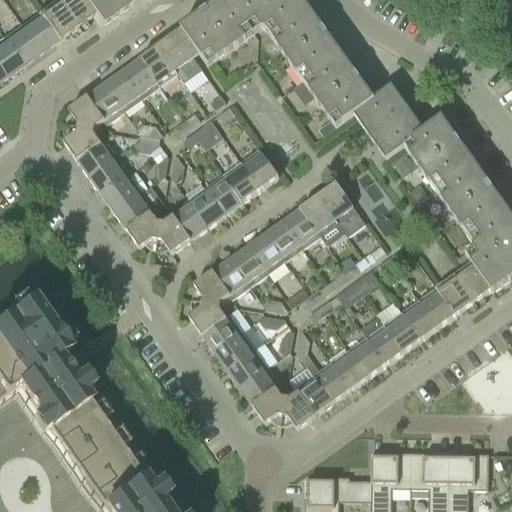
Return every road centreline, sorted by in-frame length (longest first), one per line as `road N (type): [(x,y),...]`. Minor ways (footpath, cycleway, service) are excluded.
road 1 (residential): [(146,303),(357,147)]
road 2 (residential): [(511,147),(466,89),(354,27),(329,0)]
road 3 (residential): [(26,157),(28,117),(45,94),(172,0)]
road 4 (residential): [(146,303),(258,469)]
road 5 (residential): [(146,303),(48,170),(26,157)]
road 6 (residential): [(373,403),(511,307)]
road 7 (residential): [(511,432),(389,431),(373,403)]
road 8 (residential): [(258,469),(298,461),(373,403)]
